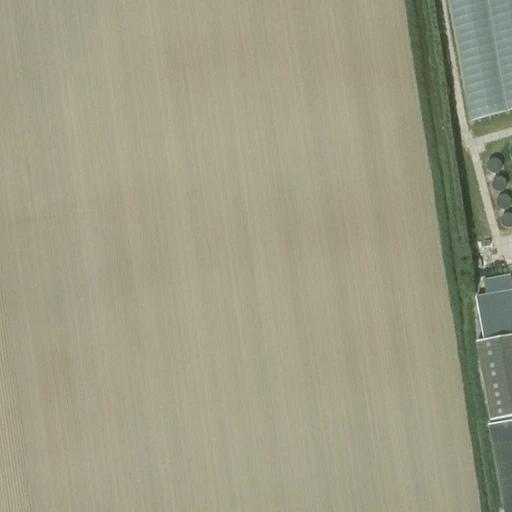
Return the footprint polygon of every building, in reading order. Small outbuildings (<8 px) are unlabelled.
[(511,0),(446,0),(471,116),(511,107),(511,0)] [(511,174),(511,134),(503,136),(511,174)] [(506,294),(511,293),(511,278),(497,281),(496,281),(487,283),(490,297),(497,296),(506,294)] [(477,300),(485,340),(511,335),(511,293),(506,294),(497,296),(490,297),(477,300)] [(511,416),(511,335),(485,340),(477,341),(491,420),(511,416)] [(511,511),(511,419),(489,424),(504,511),(511,511)]
